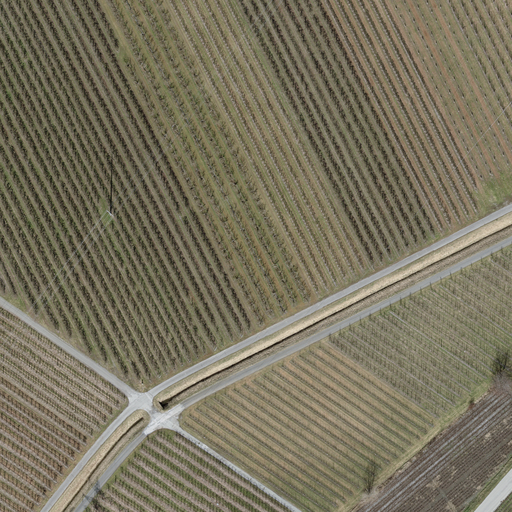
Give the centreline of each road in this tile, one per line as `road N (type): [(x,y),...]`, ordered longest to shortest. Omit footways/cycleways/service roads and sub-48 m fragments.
road 1 (track): [(44,511),(131,407),(170,381),(511,207)]
road 2 (track): [(511,239),(182,406),(125,451),(78,511)]
road 3 (track): [(0,302),(294,511)]
